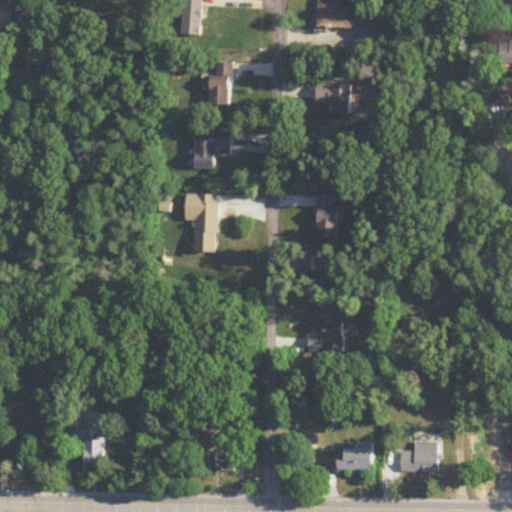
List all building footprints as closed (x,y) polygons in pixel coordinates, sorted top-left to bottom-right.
[(16,0),(0,0),(0,7),(12,8),(13,0),(16,0)] [(202,0),(201,33),(182,32),(183,0),(202,0)] [(317,0),(341,0),(341,3),(357,4),(356,28),(317,27),(317,0)] [(511,65),(511,42),(502,42),(502,65),(511,65)] [(22,72),(43,75),(46,52),(25,49),(22,72)] [(233,60),(233,82),(229,82),(229,103),(211,103),(211,74),(216,74),(216,60),(233,60)] [(316,83),(352,84),(351,114),(333,114),(333,101),(316,100),(316,83)] [(233,138),(233,153),(217,153),(217,167),(198,167),(198,138),(233,138)] [(315,194),(333,195),(333,206),(339,207),(337,237),(313,236),(315,194)] [(221,202),(220,232),(217,232),(217,251),(196,251),(196,215),(201,216),(202,201),(221,202)] [(325,320),(345,320),(346,350),(311,351),(311,334),(325,333),(325,320)] [(86,470),(106,470),(106,439),(86,439),(86,470)] [(441,443),(418,443),(418,452),(404,452),(404,473),(441,473),(441,443)] [(375,470),(375,449),(346,449),(346,470),(375,470)] [(237,453),(211,453),(211,472),(237,472),(237,453)]
